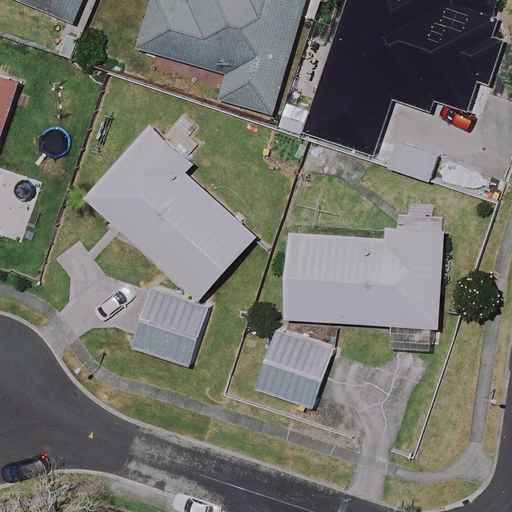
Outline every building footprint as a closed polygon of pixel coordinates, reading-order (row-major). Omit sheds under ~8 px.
[(30,0),(82,21),(90,0),(30,0)] [(305,0),(194,0),(194,3),(185,0),(157,0),(143,47),(232,74),(225,97),(280,114),(307,25),(299,22),(305,0)] [(470,112),(478,90),(501,21),(452,4),(453,0),(360,0),(315,136),(384,160),(403,103),(434,113),(438,101),(470,112)] [(0,154),(24,83),(0,74),(0,154)] [(199,160),(158,124),(93,196),(207,297),(262,234),(190,170),(199,160)] [(450,230),(392,226),(391,237),(299,230),(293,315),(443,325),(450,230)] [(212,310),(158,290),(138,344),(192,364),(212,310)] [(341,346),(281,326),(261,388),(320,408),(341,346)]
